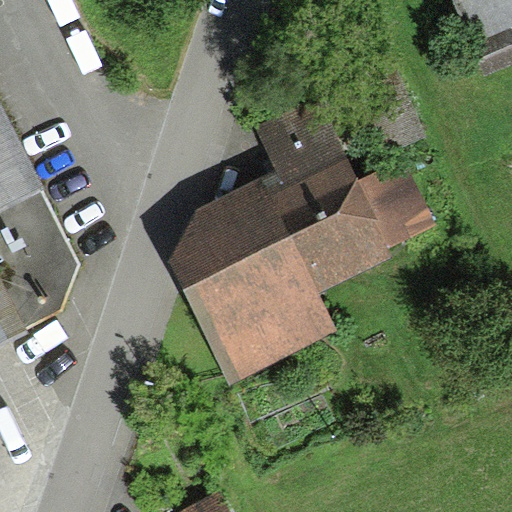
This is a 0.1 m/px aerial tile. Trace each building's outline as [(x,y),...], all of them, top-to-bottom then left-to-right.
[(511,0),(452,0),(472,47),(511,32),(511,31),(511,0)] [(511,35),(511,32),(472,47),(485,78),(511,67),(511,35)] [(394,65),(350,84),(383,157),(426,139),(394,65)] [(356,191),(315,103),(251,136),(274,180),(199,218),(186,303),(228,392),(339,339),(318,297),(390,263),(384,252),(433,229),(404,168),(356,191)] [(0,355),(54,326),(75,264),(0,111),(0,355)] [(237,511),(223,485),(174,511),(237,511)]
